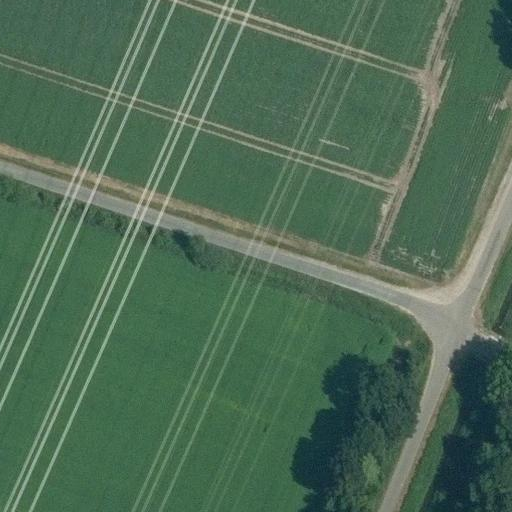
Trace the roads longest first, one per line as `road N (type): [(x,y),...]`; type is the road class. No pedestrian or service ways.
road 1 (unclassified): [(460,325),(0,173)]
road 2 (unclassified): [(460,325),(385,511)]
road 3 (unclassified): [(511,195),(460,325)]
